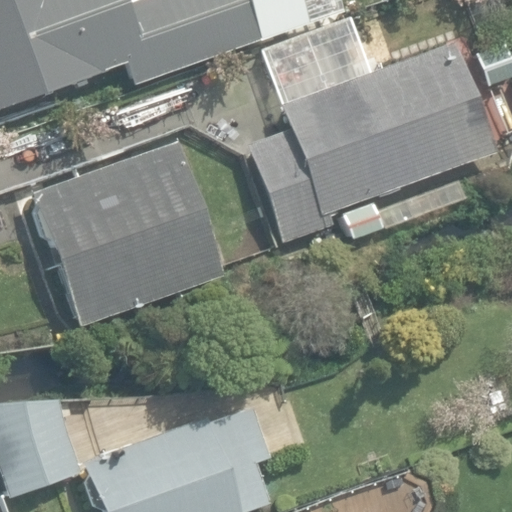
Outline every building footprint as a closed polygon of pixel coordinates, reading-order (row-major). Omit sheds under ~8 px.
[(0,0),(0,110),(121,67),(128,87),(257,41),(242,0),(0,0)] [(241,147),(276,243),(322,227),(317,214),(487,153),(448,44),(273,107),(283,132),(241,147)] [(24,195),(73,328),(217,276),(168,143),(24,195)] [(0,405),(0,497),(1,499),(74,473),(50,403),(0,405)] [(73,461),(90,511),(240,511),(264,504),(253,472),(263,469),(243,411),(231,415),(230,412),(201,422),(199,417),(73,461)]
